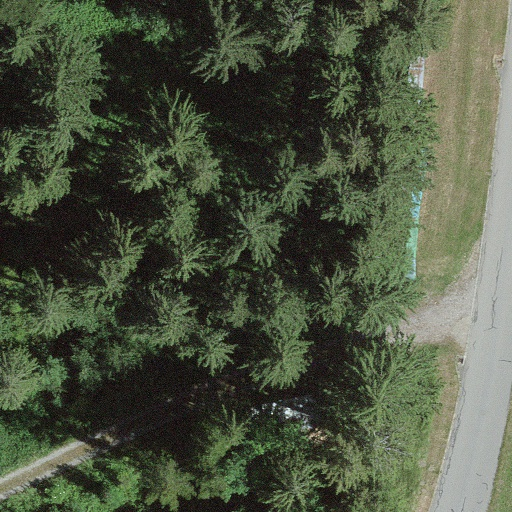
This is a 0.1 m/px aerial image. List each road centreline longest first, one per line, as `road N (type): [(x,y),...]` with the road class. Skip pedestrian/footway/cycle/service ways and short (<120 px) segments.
road 1 (track): [(490,339),(291,350),(0,486)]
road 2 (unclassified): [(458,511),(480,418),(511,174)]
